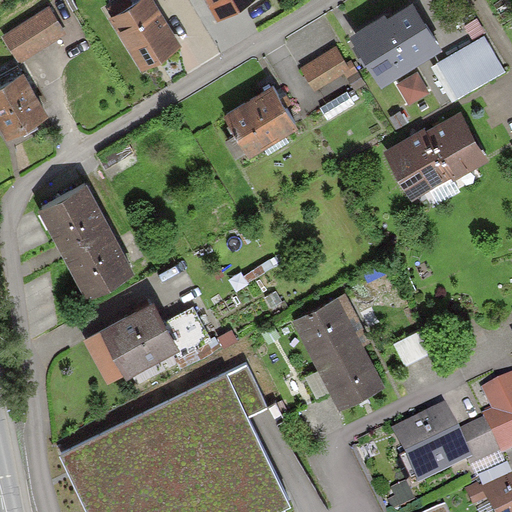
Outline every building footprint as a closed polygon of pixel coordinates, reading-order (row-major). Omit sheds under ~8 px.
[(140,68),(180,44),(154,0),(134,0),(108,16),(140,68)] [(200,0),(215,25),(258,0),(200,0)] [(376,84),(438,50),(410,1),(349,35),(376,84)] [(66,35),(51,6),(3,34),(20,62),(66,35)] [(436,67),(455,102),(508,73),(489,36),(436,67)] [(300,69),(314,94),(352,74),(339,47),(300,69)] [(0,79),(0,128),(7,140),(46,117),(19,69),(0,79)] [(412,106),(433,93),(420,71),(398,84),(412,106)] [(222,113),(246,154),(295,126),(270,84),(222,113)] [(488,158),(460,107),(424,126),(425,128),(450,175),(452,178),(488,158)] [(412,195),(450,175),(425,128),(424,126),(386,147),(412,195)] [(34,204),(80,292),(129,266),(83,179),(34,204)] [(289,316),(311,361),(358,338),(335,293),(289,316)] [(97,325),(119,370),(172,344),(178,357),(211,341),(190,300),(161,314),(152,297),(97,325)] [(396,343),(406,365),(433,353),(423,331),(396,343)] [(358,338),(311,361),(333,407),(381,382),(358,338)] [(263,511),(290,499),(227,372),(62,453),(91,511),(263,511)] [(484,411),(478,414),(481,422),(496,450),(499,456),(511,449),(511,373),(511,374),(475,391),(484,411)] [(444,404),(388,431),(417,489),(496,450),(481,422),(458,433),(444,404)] [(481,505),(483,511),(511,511),(511,474),(465,494),(471,509),(481,505)]
